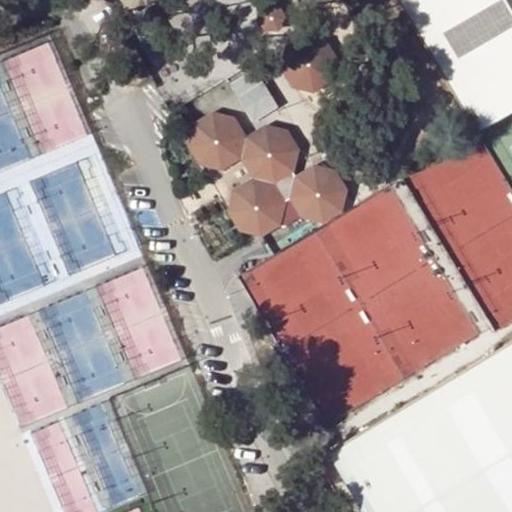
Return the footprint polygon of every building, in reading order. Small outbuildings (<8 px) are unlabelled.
[(511,0),(398,0),(477,132),(511,110),(511,0)] [(280,6),(267,6),(261,17),(267,28),(280,28),(287,17),(280,6)] [(289,47),(284,67),(294,85),(314,90),(332,79),(337,59),(326,41),(306,36),(289,47)] [(255,68),(229,84),(253,123),(279,106),(255,68)] [(197,123),(192,143),(202,161),(222,166),(240,156),(244,157),(255,174),(254,178),(236,189),(231,209),(242,227),(262,232),(280,221),(285,201),(292,196),(303,214),(323,219),(341,208),(346,188),(335,171),(315,166),(297,176),(293,169),(298,149),(287,131),(267,126),(249,136),(245,135),(234,118),(214,113),(197,123)] [(370,511),(511,511),(511,339),(337,444),(331,447),(370,511)]
